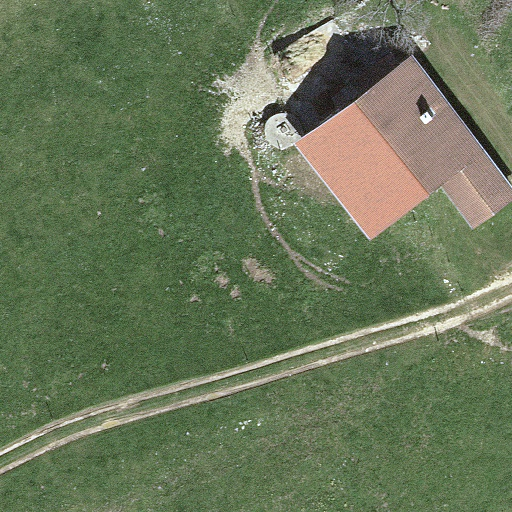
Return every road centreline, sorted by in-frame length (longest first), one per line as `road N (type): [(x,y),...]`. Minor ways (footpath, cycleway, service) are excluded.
road 1 (track): [(0,469),(75,429),(465,310),(511,286)]
road 2 (track): [(511,147),(435,34),(383,0)]
